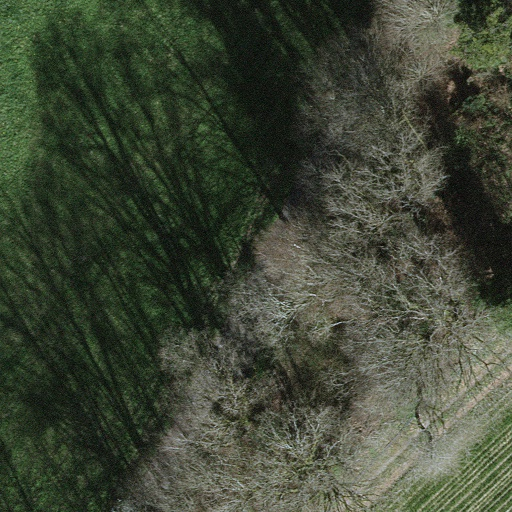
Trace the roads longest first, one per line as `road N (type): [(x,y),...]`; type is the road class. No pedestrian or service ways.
road 1 (unclassified): [(133,511),(414,0)]
road 2 (track): [(348,511),(511,362)]
